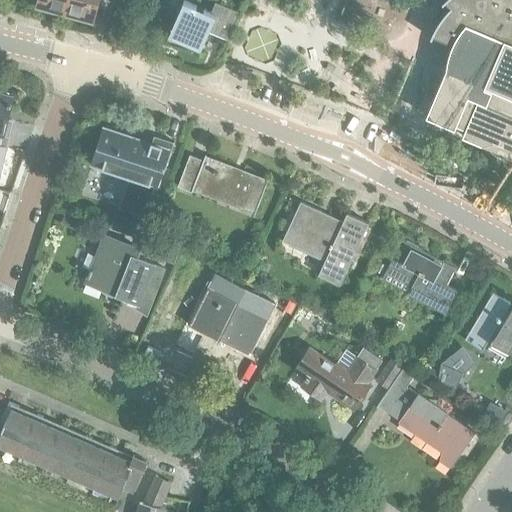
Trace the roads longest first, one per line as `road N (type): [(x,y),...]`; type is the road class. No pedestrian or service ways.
road 1 (tertiary): [(125,77),(344,157),(511,247)]
road 2 (residential): [(359,511),(213,413),(0,323)]
road 3 (residential): [(0,298),(78,60)]
